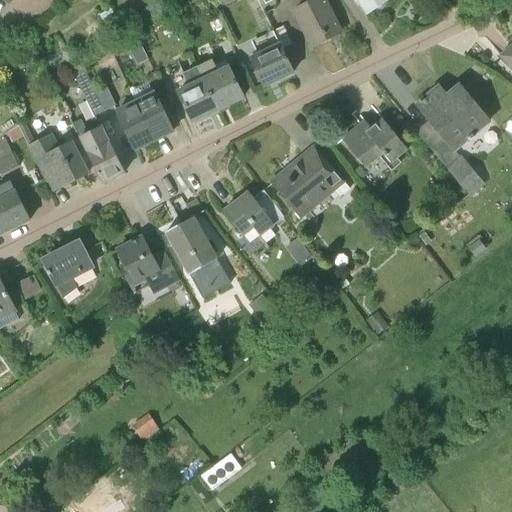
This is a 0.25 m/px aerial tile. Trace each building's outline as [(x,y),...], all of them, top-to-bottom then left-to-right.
[(313,47),(341,32),(324,0),(311,0),(293,9),(313,47)] [(109,31),(119,26),(111,10),(101,15),(109,31)] [(265,86),(294,72),(273,31),(251,42),(257,53),(251,56),(265,86)] [(138,65),(149,60),(141,45),(138,38),(127,44),(138,65)] [(511,45),(500,56),(511,69),(511,45)] [(219,70),(212,59),(200,66),(221,108),(244,97),(228,65),(219,70)] [(193,122),(221,108),(200,66),(183,74),(189,84),(177,90),(193,122)] [(94,117),(104,112),(94,88),(85,69),(74,74),(94,117)] [(94,88),(104,112),(116,106),(105,83),(94,88)] [(489,122),(460,87),(447,97),(439,88),(418,106),(430,120),(417,132),(469,195),(483,184),(455,150),(489,122)] [(155,139),(174,131),(154,92),(135,101),(155,139)] [(135,149),(155,139),(135,101),(116,110),(135,149)] [(409,150),(383,119),(367,132),(361,124),(342,140),(366,169),(384,154),(392,164),(409,150)] [(104,183),(125,173),(102,126),(80,136),(104,183)] [(10,140),(21,132),(18,127),(7,134),(10,140)] [(60,147),(53,134),(29,146),(47,180),(58,175),(64,185),(89,173),(72,141),(60,147)] [(0,174),(19,166),(4,135),(0,137),(0,174)] [(301,220),(346,183),(315,145),(271,182),(301,220)] [(0,219),(5,232),(30,220),(11,181),(0,185),(0,195),(8,210),(0,213),(0,219)] [(275,226),(252,195),(238,205),(236,202),(225,211),(244,237),(255,229),(261,237),(275,226)] [(219,238),(206,214),(195,220),(197,223),(182,231),(178,225),(166,232),(190,275),(217,259),(209,244),(219,238)] [(152,256),(143,237),(118,251),(127,268),(122,270),(134,294),(150,286),(154,295),(176,283),(182,294),(186,292),(164,250),(152,256)] [(78,288),(73,281),(95,270),(81,242),(45,261),(58,289),(59,288),(64,299),(78,288)] [(10,299),(0,279),(0,336),(4,344),(33,322),(18,295),(10,299)] [(24,299),(37,293),(31,280),(18,286),(24,299)] [(329,297),(337,291),(329,280),(321,285),(329,297)] [(378,337),(389,328),(379,313),(367,322),(378,337)] [(144,442),(160,431),(150,415),(133,427),(144,442)] [(212,491),(242,469),(231,454),(202,476),(212,491)] [(96,484),(68,506),(73,511),(83,511),(105,495),(96,484)]
